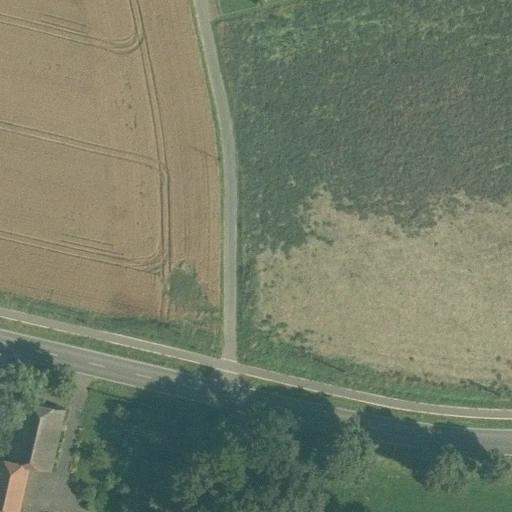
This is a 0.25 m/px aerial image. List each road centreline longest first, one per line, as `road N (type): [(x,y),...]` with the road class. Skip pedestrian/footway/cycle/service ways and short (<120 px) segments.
road 1 (unclassified): [(200,0),(229,144),(225,393)]
road 2 (secondary): [(511,439),(347,423),(268,404)]
road 3 (secondary): [(225,393),(0,338)]
road 4 (unclassified): [(208,511),(268,404)]
